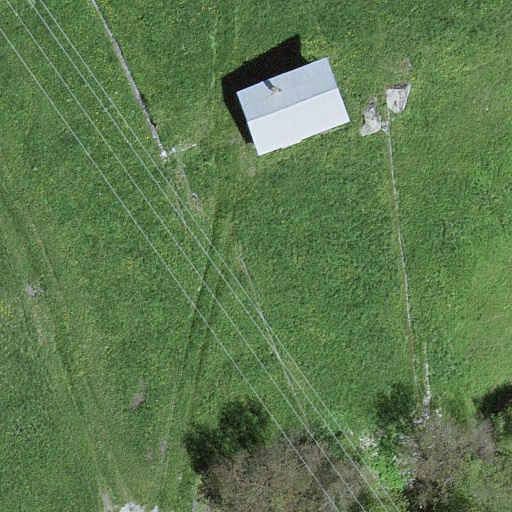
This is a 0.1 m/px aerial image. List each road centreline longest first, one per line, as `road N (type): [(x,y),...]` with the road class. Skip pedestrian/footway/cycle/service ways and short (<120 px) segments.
road 1 (track): [(0,180),(112,511)]
road 2 (track): [(221,179),(137,511)]
